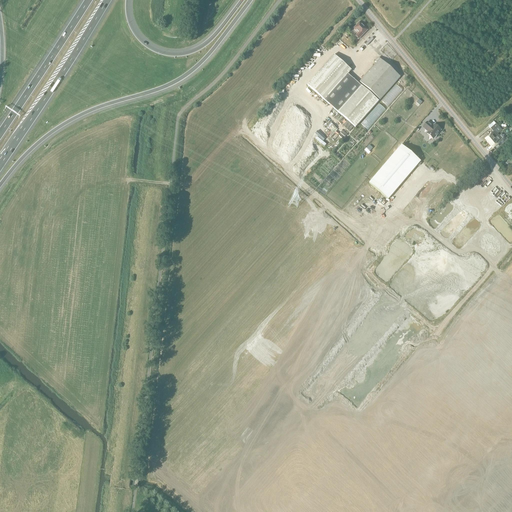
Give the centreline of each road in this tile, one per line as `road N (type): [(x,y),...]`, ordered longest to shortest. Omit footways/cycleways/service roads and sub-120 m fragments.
road 1 (motorway): [(0,185),(74,118),(181,79),(251,0)]
road 2 (unclassified): [(511,187),(357,0)]
road 3 (motorway): [(0,162),(107,0)]
road 4 (motorway): [(243,0),(211,40),(175,55),(139,38),(128,0)]
road 5 (track): [(239,127),(275,74),(335,11),(335,0)]
road 6 (track): [(130,180),(188,183),(239,127),(262,143)]
road 7 (motorway): [(89,0),(0,134)]
